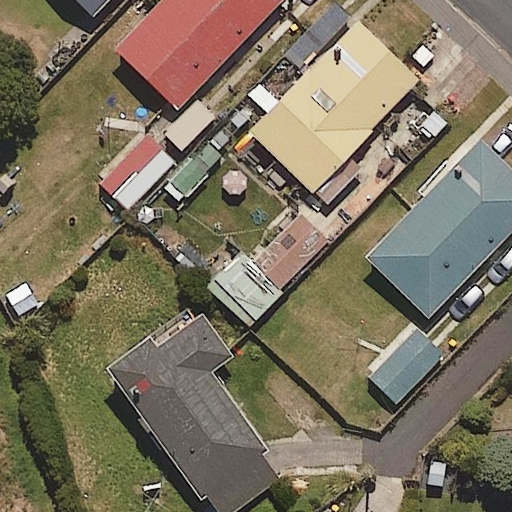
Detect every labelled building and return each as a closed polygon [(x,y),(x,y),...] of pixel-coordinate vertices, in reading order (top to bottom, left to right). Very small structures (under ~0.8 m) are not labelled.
[(77,0),(88,10),(98,0),(77,0)] [(144,0),(105,41),(171,104),(270,0),(144,0)] [(348,12),(242,125),(308,186),(413,73),(348,12)] [(142,129),(94,181),(123,208),(171,156),(142,129)] [(511,168),(472,131),(358,251),(423,313),(511,219),(511,168)] [(221,158),(205,140),(159,182),(175,200),(221,158)] [(296,205),(248,255),(279,284),(327,234),(296,205)] [(143,325),(95,359),(192,494),(201,488),(218,511),(222,511),(275,475),(256,448),(264,442),(209,365),(230,350),(196,302),(150,335),(143,325)] [(411,322),(363,371),(391,398),(439,349),(411,322)]
